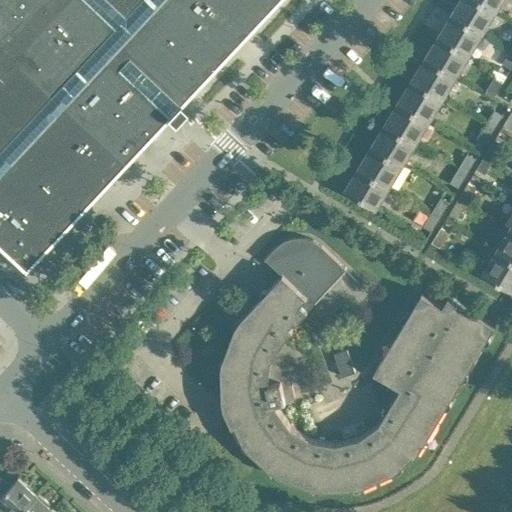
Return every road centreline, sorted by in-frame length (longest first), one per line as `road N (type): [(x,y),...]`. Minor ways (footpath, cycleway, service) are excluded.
road 1 (residential): [(180,207),(371,0)]
road 2 (residential): [(50,343),(180,207)]
road 3 (unknown): [(202,134),(315,0)]
road 4 (residential): [(131,511),(8,392)]
